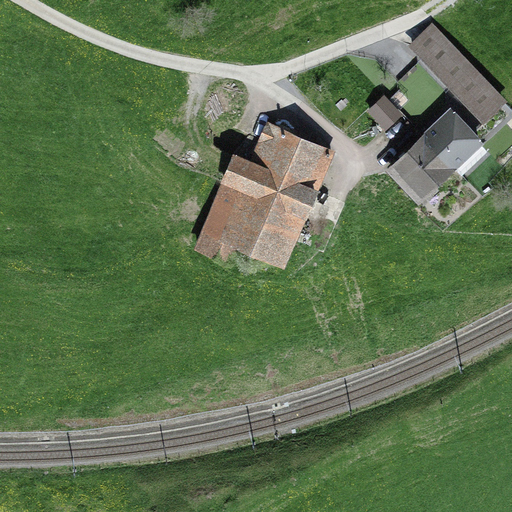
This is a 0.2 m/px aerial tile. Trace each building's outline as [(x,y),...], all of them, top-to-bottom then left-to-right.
[(432,27),(415,43),(484,115),(501,99),(432,27)] [(384,98),(372,108),(387,124),(398,113),(384,98)] [(478,138),(452,109),(423,136),(450,164),(478,138)] [(450,164),(423,136),(395,162),(422,190),(450,164)] [(321,163),(259,138),(246,173),(216,161),(175,263),(215,280),(224,257),(274,277),(321,163)]
